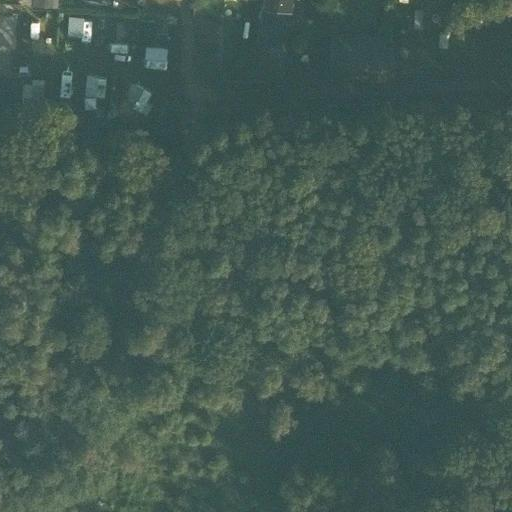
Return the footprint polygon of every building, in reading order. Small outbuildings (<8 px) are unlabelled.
[(452,26),(511,25),(511,2),(451,3),(452,26)] [(283,43),(289,7),(264,3),(259,39),(283,43)] [(141,42),(141,20),(163,20),(163,11),(108,11),(107,41),(141,42)] [(66,13),(66,32),(81,33),(82,14),(66,13)] [(142,41),(160,42),(161,22),(143,21),(142,41)] [(382,37),(333,37),(333,47),(333,77),(391,77),(391,62),(387,63),(382,58),(382,47),(382,37)] [(254,72),(279,76),(283,43),(259,39),(254,72)] [(387,63),(391,62),(391,47),(382,47),(382,58),(387,63)] [(103,95),(105,74),(85,72),(83,93),(103,95)]
